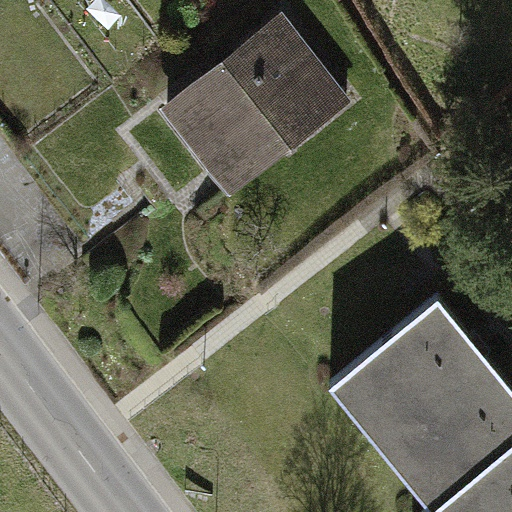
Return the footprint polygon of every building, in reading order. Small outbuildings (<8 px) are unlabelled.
[(283,14),(168,103),(215,162),(222,157),(240,180),(348,96),(283,14)] [(0,35),(0,103),(40,72),(8,30),(0,35)] [(0,103),(0,118),(25,151),(73,115),(40,72),(0,103)] [(25,151),(58,194),(105,157),(73,115),(25,151)] [(58,194),(90,236),(138,200),(105,157),(58,194)] [(511,396),(430,297),(342,369),(399,437),(387,447),(402,465),(413,456),(444,492),(425,508),(428,511),(511,443),(511,396)] [(511,511),(511,443),(428,511),(511,511)]
